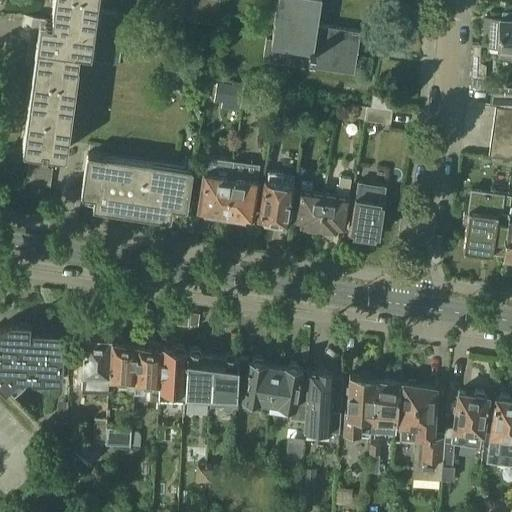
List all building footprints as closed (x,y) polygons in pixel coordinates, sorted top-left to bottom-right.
[(38,40),(23,145),(64,151),(79,49),(95,51),(93,63),(119,67),(126,14),(100,11),(99,25),(93,24),(96,0),(54,0),(48,41),(38,40)] [(162,15),(163,0),(149,0),(148,14),(162,15)] [(178,0),(163,0),(162,15),(176,17),(178,0)] [(190,19),(192,0),(178,0),(176,17),(190,19)] [(206,0),(192,0),(190,19),(204,21),(206,0)] [(220,0),(206,0),(204,21),(218,23),(220,0)] [(267,36),(264,58),(354,72),(359,43),(361,30),(317,24),(320,0),(278,0),(273,37),(267,36)] [(511,11),(502,10),(501,16),(484,15),(483,31),(489,31),(488,47),(511,48),(511,11)] [(472,43),(469,87),(485,88),(489,86),(485,76),(486,65),(480,62),(481,44),(472,43)] [(221,108),(239,111),(243,85),(217,81),(215,91),(223,92),(221,108)] [(258,102),(260,89),(246,87),(244,100),(258,102)] [(489,105),(495,105),(511,107),(511,91),(491,90),(489,105)] [(372,91),(370,105),(392,108),(394,93),(372,91)] [(295,96),(294,104),(300,112),(307,114),(309,98),(295,96)] [(356,103),(355,116),(365,118),(367,105),(356,103)] [(392,108),(370,105),(367,105),(365,118),(365,119),(391,122),(392,108)] [(511,121),(511,107),(495,105),(494,119),(511,121)] [(511,121),(494,119),(492,130),(511,133),(511,121)] [(511,145),(511,133),(492,130),(490,142),(511,145)] [(511,158),(511,145),(490,142),(489,155),(511,158)] [(193,167),(88,151),(82,193),(106,196),(104,207),(172,216),(173,205),(187,207),(193,167)] [(207,156),(199,210),(226,213),(233,160),(207,156)] [(252,217),(260,163),(233,160),(226,213),(252,217)] [(25,182),(50,186),(53,165),(28,162),(25,182)] [(295,174),(268,170),(267,177),(266,177),(260,218),(288,222),(294,181),(293,181),(295,174)] [(325,191),(320,223),(320,227),(336,230),(336,225),(345,226),(352,178),(340,176),(337,193),(325,191)] [(351,233),(378,237),(387,185),(359,180),(351,233)] [(297,219),(304,220),(304,225),(320,227),(320,223),(325,191),(313,189),(314,182),(303,181),(297,219)] [(511,194),(471,189),(468,212),(464,211),(463,221),(466,221),(463,249),(466,249),(465,254),(477,256),(478,251),(492,253),(492,252),(502,254),(510,204),(511,194)] [(511,204),(510,204),(502,254),(502,255),(505,255),(507,260),(511,260),(511,204)] [(62,378),(65,331),(45,330),(45,326),(17,324),(17,328),(12,328),(5,331),(1,334),(0,332),(0,384),(5,390),(22,373),(26,376),(43,375),(43,377),(62,378)] [(109,378),(110,373),(112,337),(110,337),(108,334),(101,333),(99,337),(86,336),(82,388),(109,390),(109,378)] [(112,337),(110,373),(109,378),(130,379),(130,389),(135,390),(138,342),(127,340),(123,335),(117,334),(113,338),(112,337)] [(147,343),(138,342),(135,390),(134,400),(159,402),(159,396),(160,384),(163,346),(160,345),(157,341),(151,340),(147,343)] [(185,398),(186,391),(189,350),(186,349),(184,344),(176,343),(173,347),(163,346),(160,384),(159,396),(185,398)] [(189,350),(186,391),(185,398),(211,400),(214,353),(202,351),(200,346),(192,345),(189,350)] [(238,399),(238,385),(240,356),(237,356),(235,351),(227,350),(224,354),(214,353),(211,400),(211,403),(221,404),(223,407),(231,408),(234,404),(236,399),(238,399)] [(268,361),(265,360),(263,356),(256,355),(253,358),(249,358),(240,356),(238,385),(245,386),(243,397),(270,401),(276,363),(268,362),(268,361)] [(291,361),(289,364),(285,364),(284,365),(276,363),(270,401),(291,405),(289,416),(306,419),(306,411),(308,368),(300,366),(298,362),(291,361)] [(308,367),(308,368),(306,411),(306,419),(305,430),(339,432),(343,377),(334,376),(335,371),(308,367)] [(346,408),(344,430),(348,431),(348,434),(369,435),(369,431),(371,431),(376,377),(374,377),(371,372),(363,371),(359,375),(350,374),(347,408),(346,408)] [(396,433),(399,384),(376,381),(377,378),(376,377),(371,431),(396,433)] [(417,379),(409,378),(406,381),(404,381),(399,439),(416,440),(414,474),(442,476),(443,466),(444,435),(433,435),(436,386),(419,383),(417,379)] [(454,464),(452,464),(453,442),(480,446),(488,394),(486,394),(484,390),(476,389),(472,392),(458,390),(451,436),(444,435),(443,466),(442,476),(453,477),(454,464)] [(511,398),(509,394),(502,393),(498,396),(496,396),(490,434),(503,436),(499,456),(502,457),(501,463),(511,464),(511,398)] [(96,416),(94,443),(106,444),(108,417),(96,416)] [(107,428),(106,445),(131,446),(131,429),(107,428)] [(140,446),(141,434),(138,431),(133,430),(132,445),(140,446)] [(371,443),(370,453),(381,454),(381,444),(371,443)] [(286,463),(301,465),(302,457),(287,455),(286,463)] [(206,464),(197,463),(196,481),(205,482),(206,464)] [(214,482),(215,464),(206,464),(205,482),(214,482)] [(296,496),(311,498),(315,467),(300,465),(296,496)]
